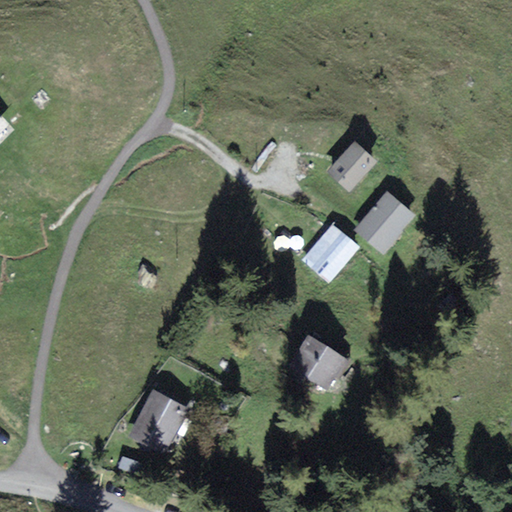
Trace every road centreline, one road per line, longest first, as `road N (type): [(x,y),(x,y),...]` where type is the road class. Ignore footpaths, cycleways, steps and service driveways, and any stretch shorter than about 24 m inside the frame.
road 1 (track): [(138,0),(160,38),(163,102),(73,234),(41,351),(31,481)]
road 2 (track): [(288,156),(275,177),(255,182),(187,131),(150,124)]
road 3 (unclassified): [(122,511),(68,489),(0,479)]
